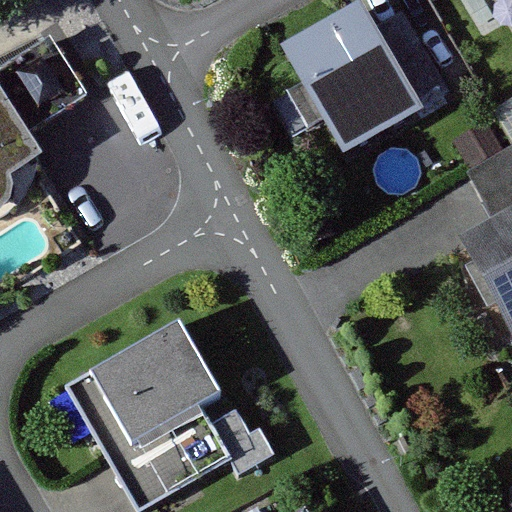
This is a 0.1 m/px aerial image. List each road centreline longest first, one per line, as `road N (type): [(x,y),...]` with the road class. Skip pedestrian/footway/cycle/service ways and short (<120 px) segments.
road 1 (residential): [(390,511),(231,212)]
road 2 (residential): [(0,349),(231,212)]
road 3 (residential): [(231,212),(115,0)]
